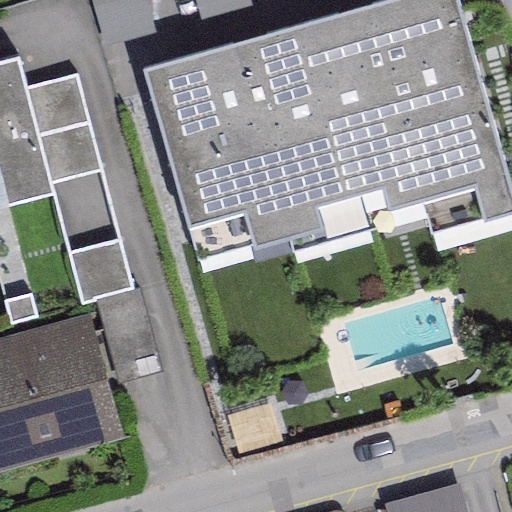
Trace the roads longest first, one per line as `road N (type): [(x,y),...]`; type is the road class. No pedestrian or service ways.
road 1 (unknown): [(227,511),(70,22)]
road 2 (residential): [(224,511),(511,438)]
